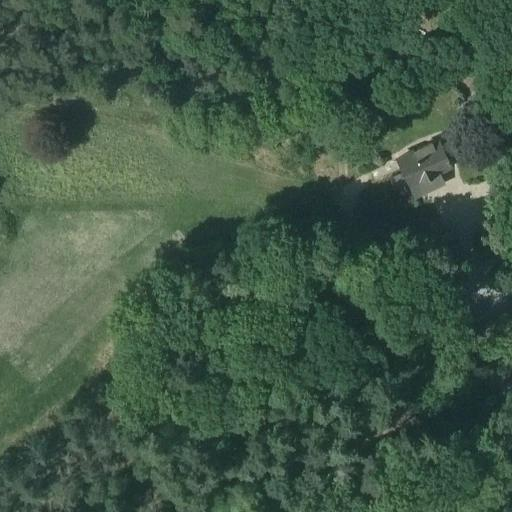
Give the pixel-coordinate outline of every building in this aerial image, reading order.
[(401,24),(349,37),(354,56),(406,43),(401,24)] [(467,84),(479,99),(497,85),(485,70),(467,84)] [(501,90),(497,85),(479,99),(484,104),(501,90)] [(444,137),(442,138),(433,120),(393,139),(404,165),(405,165),(419,158),(433,152),(445,146),(444,143),(447,142),(444,137)] [(419,158),(424,169),(438,163),(433,152),(419,158)] [(424,169),(419,158),(405,165),(410,176),(424,169)]
